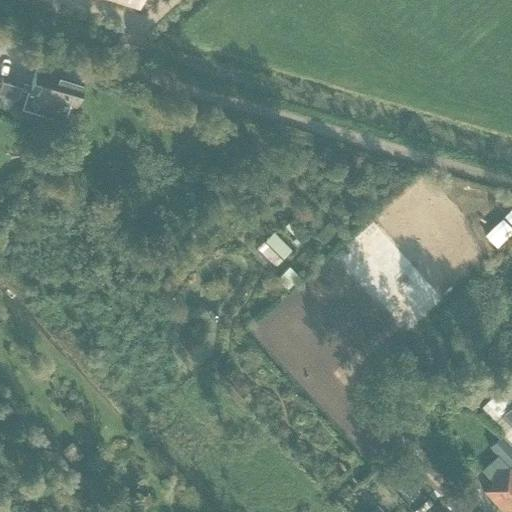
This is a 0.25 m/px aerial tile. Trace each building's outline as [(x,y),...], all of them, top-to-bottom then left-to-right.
[(47,67),(37,64),(28,91),(26,90),(20,107),(63,121),(68,103),(74,105),(81,82),(61,75),(63,71),(47,66),(47,67)] [(299,240),(305,234),(298,225),(299,225),(292,217),(284,224),(295,236),(292,239),(295,242),(298,239),(299,240)] [(276,234),(273,230),(256,246),(274,264),(290,247),(286,243),(288,240),(279,231),(276,234)] [(384,254),(390,248),(376,233),(370,239),(384,254)] [(511,267),(511,261),(507,257),(498,266),(506,274),(511,267)] [(298,275),(288,265),(275,278),(286,288),(298,275)] [(430,289),(413,271),(406,278),(422,296),(430,289)] [(242,408),(247,404),(215,368),(210,373),(242,408)] [(511,422),(511,404),(503,413),(511,422)] [(508,465),(511,461),(511,448),(499,434),(488,444),(508,465)] [(75,462),(84,455),(75,445),(66,452),(75,462)] [(469,498),(482,487),(459,462),(447,474),(469,498)] [(407,471),(400,463),(384,477),(391,485),(407,471)] [(510,511),(511,511),(511,470),(508,467),(483,489),(501,509),(504,505),(510,511)] [(152,502),(147,495),(138,502),(142,509),(152,502)] [(383,511),(376,503),(370,509),(368,507),(362,511),(383,511)]
